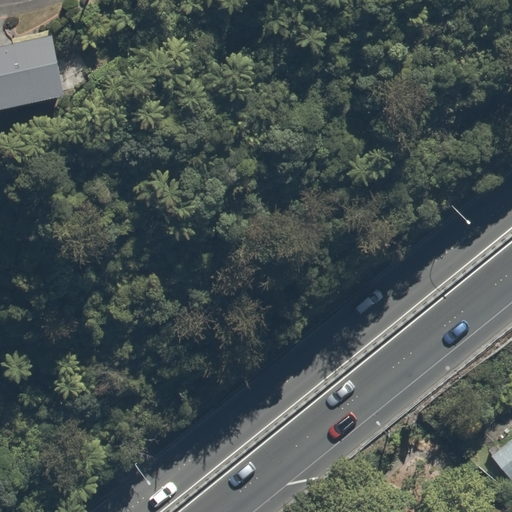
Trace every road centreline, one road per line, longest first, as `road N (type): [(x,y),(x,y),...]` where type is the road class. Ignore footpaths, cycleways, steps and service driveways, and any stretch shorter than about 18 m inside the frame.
road 1 (trunk): [(124,511),(511,195)]
road 2 (trunk): [(511,269),(215,511)]
